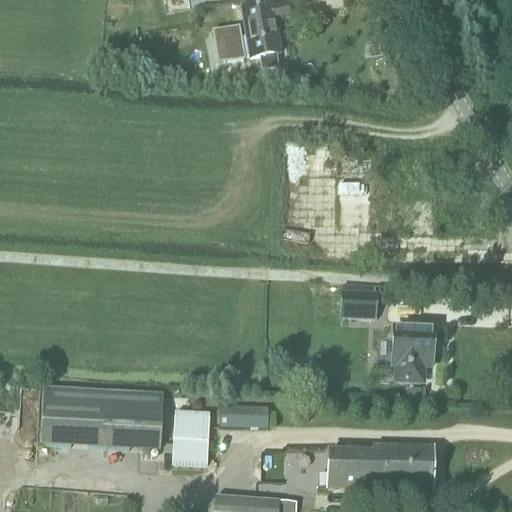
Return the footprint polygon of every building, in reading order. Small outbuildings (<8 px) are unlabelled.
[(271,7),(241,12),(250,62),(260,61),(262,73),(278,70),(275,58),(280,57),(274,22),(289,20),(287,6),(272,8),(271,7)] [(338,164),(337,180),(370,180),(371,165),(338,164)] [(370,230),(370,202),(370,180),(337,180),(337,229),(370,230)] [(434,202),(370,202),(370,230),(403,230),(403,239),(433,240),(434,202)] [(341,294),(340,320),(376,321),(376,295),(341,294)] [(433,332),(394,331),(392,369),(396,370),(395,386),(421,387),(424,384),(424,371),(431,371),(432,353),(430,353),(430,345),(432,345),(433,332)] [(42,388),(38,446),(158,453),(161,394),(42,388)] [(220,408),(220,432),(267,433),(268,409),(220,408)] [(209,417),(174,415),(171,471),(206,473),(209,417)] [(431,497),(432,452),(325,449),(324,494),(419,496),(420,498),(426,499),(427,497),(431,497)] [(215,503),(214,511),(278,511),(278,503),(215,503)]
